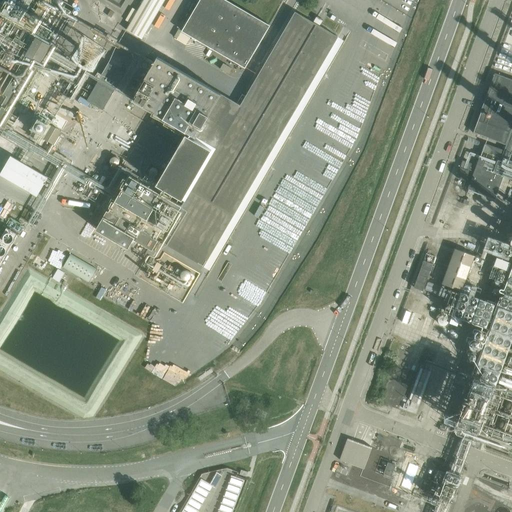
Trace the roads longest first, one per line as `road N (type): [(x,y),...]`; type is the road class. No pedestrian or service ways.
road 1 (unclassified): [(273,511),(460,0)]
road 2 (unknown): [(0,418),(54,431),(96,429),(180,400),(289,326),(342,324)]
